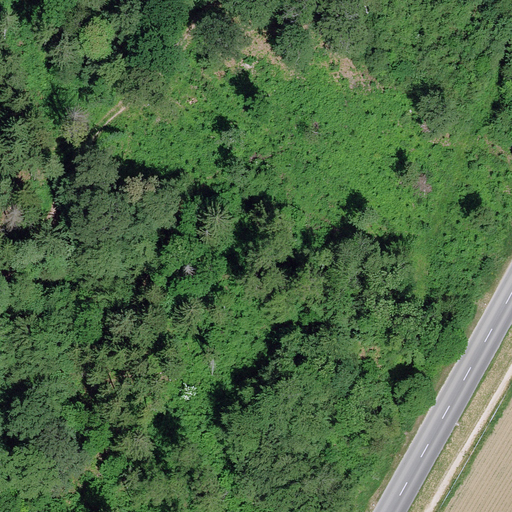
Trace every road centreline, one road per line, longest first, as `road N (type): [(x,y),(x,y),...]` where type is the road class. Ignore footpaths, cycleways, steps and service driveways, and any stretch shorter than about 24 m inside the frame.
road 1 (tertiary): [(390,511),(511,293)]
road 2 (track): [(436,511),(511,377)]
